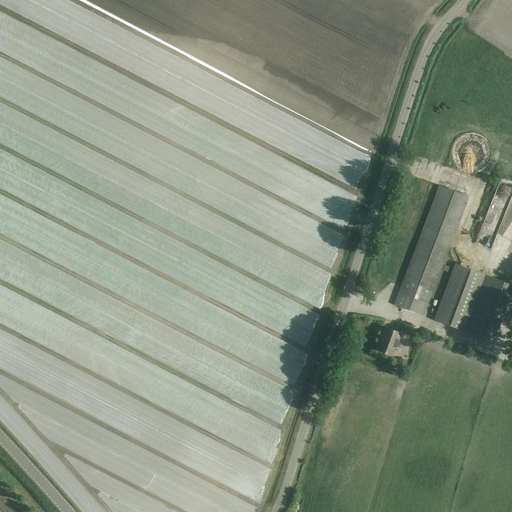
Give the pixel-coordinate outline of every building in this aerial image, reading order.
[(459,169),(474,173),(487,166),(491,151),(484,138),(469,134),(456,141),(452,156),(459,169)] [(394,305),(423,316),(469,197),(439,186),(394,305)] [(504,217),(506,209),(498,207),(496,215),(504,217)] [(435,320),(464,331),(495,343),(511,297),(511,285),(456,264),(435,320)] [(377,350),(392,356),(401,333),(386,327),(377,350)]
